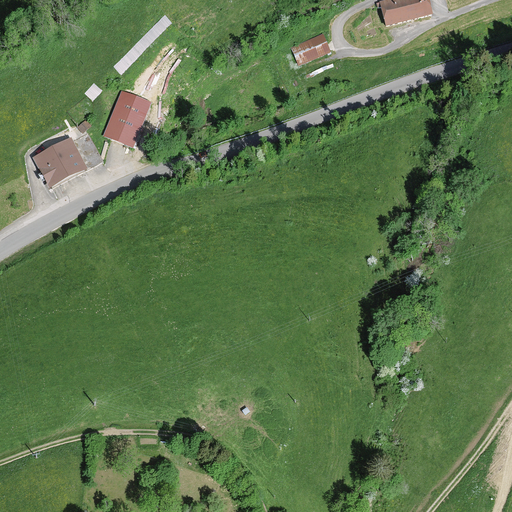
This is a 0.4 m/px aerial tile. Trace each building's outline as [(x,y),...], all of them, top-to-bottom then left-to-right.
[(427,0),(390,0),(377,3),(378,9),(382,7),(388,27),(432,16),(427,0)] [(166,17),(112,66),(119,74),(172,24),(166,17)] [(322,34),(290,48),(297,66),(330,53),(322,34)] [(84,94),(92,102),(103,91),(94,83),(84,94)] [(135,150),(153,104),(121,92),(103,138),(135,150)] [(86,121),(78,127),(83,134),(90,127),(86,121)] [(88,134),(72,142),(87,171),(103,163),(88,134)] [(71,139),(34,158),(51,190),(87,171),(72,142),(71,139)]
